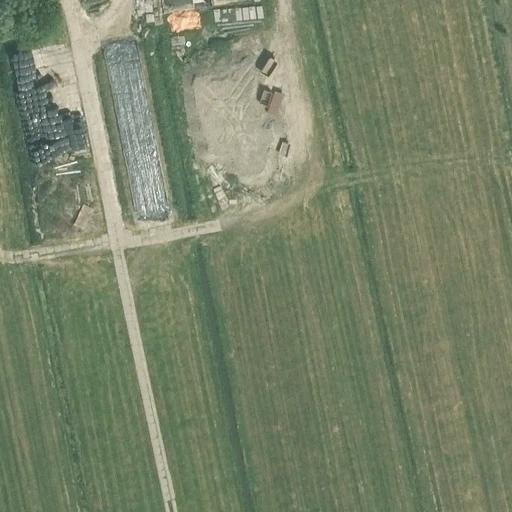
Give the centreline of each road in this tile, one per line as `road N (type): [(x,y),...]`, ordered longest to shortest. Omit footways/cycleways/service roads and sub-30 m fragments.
road 1 (track): [(0,251),(117,242),(340,179),(511,152)]
road 2 (track): [(172,511),(117,242)]
